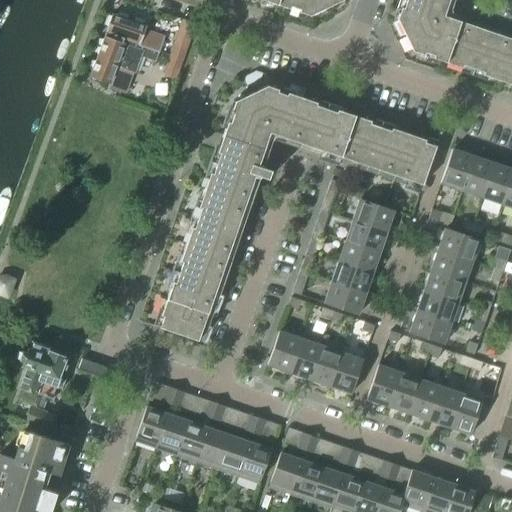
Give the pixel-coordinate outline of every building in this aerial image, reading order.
[(259,0),(289,10),(289,8),(299,11),(298,13),(309,17),(341,1),(341,0),(259,0)] [(432,59),(447,64),(462,69),(462,67),(483,74),(482,76),(511,86),(511,40),(443,17),(448,0),(404,0),(405,0),(402,9),(400,9),(396,20),(412,52),(423,56),(424,54),(433,57),(432,59)] [(111,15),(104,33),(131,43),(129,48),(141,52),(142,47),(157,53),(163,38),(144,32),(146,27),(111,15)] [(174,45),(170,57),(181,61),(185,49),(184,49),(192,25),(182,21),(174,45)] [(131,43),(104,33),(88,77),(107,85),(106,88),(124,94),(132,73),(134,74),(140,56),(154,61),(157,53),(142,47),(141,52),(129,48),(131,43)] [(181,61),(170,57),(163,75),(174,79),(181,61)] [(172,282),(166,299),(160,316),(163,317),(159,328),(197,341),(253,177),(259,179),(259,177),(267,180),(270,172),(262,169),(268,150),(263,149),(269,133),(422,186),(435,147),(424,143),(424,141),(391,129),(390,132),(379,128),(369,124),(370,122),(336,111),(335,113),(315,106),(315,103),(286,93),(285,96),(276,92),(277,90),(266,86),(233,102),(230,113),(232,114),(229,123),(226,123),(216,152),(219,153),(212,174),(209,173),(198,207),(200,208),(196,218),(193,228),(191,228),(179,261),(181,262),(174,283),(172,282)] [(439,184),(460,191),(472,157),(451,150),(439,184)] [(460,191),(481,198),(493,164),(472,157),(460,191)] [(481,198),(502,205),(511,175),(511,170),(493,164),(481,198)] [(511,175),(502,205),(511,209),(511,175)] [(330,181),(316,222),(324,225),(339,184),(330,181)] [(359,200),(352,220),(386,232),(393,211),(359,200)] [(428,218),(438,222),(441,213),(431,210),(428,218)] [(352,220),(344,241),(378,253),(386,232),(352,220)] [(459,229),(469,232),(472,224),(462,221),(459,229)] [(316,222),(313,232),(321,235),(324,225),(316,222)] [(472,224),(469,232),(480,236),(482,227),(472,224)] [(444,229),(437,250),(471,262),(478,241),(444,229)] [(313,232),(309,242),(317,245),(321,235),(313,232)] [(500,243),(510,247),(511,241),(511,237),(503,235),(500,243)] [(344,241),(337,262),(371,274),(378,253),(344,241)] [(309,242),(305,252),(314,255),(317,245),(309,242)] [(437,250),(430,271),(464,282),(471,262),(437,250)] [(305,252),(302,262),(310,265),(314,255),(305,252)] [(493,270),(501,272),(505,262),(496,260),(493,270)] [(302,262),(295,283),(303,286),(310,265),(302,262)] [(337,262),(330,283),(364,295),(371,274),(337,262)] [(501,272),(493,270),(490,280),(498,282),(501,272)] [(430,271),(423,291),(457,303),(464,282),(430,271)] [(0,294),(7,297),(13,280),(5,277),(0,278),(0,294)] [(303,286),(295,283),(291,293),(300,296),(303,286)] [(364,295),(330,283),(323,304),(357,315),(364,295)] [(423,291),(415,312),(450,324),(457,303),(423,291)] [(290,298),(287,306),(297,309),(300,301),(290,298)] [(482,301),(479,311),(487,313),(491,303),(482,301)] [(319,317),(329,320),(332,312),(322,308),(319,317)] [(487,313),(479,311),(476,321),(484,323),(487,313)] [(332,312),(329,320),(339,324),(342,315),(332,312)] [(450,324),(415,312),(408,333),(442,345),(450,324)] [(360,331),(371,335),(374,326),(363,323),(360,331)] [(389,331),(386,340),(396,343),(399,335),(389,331)] [(267,366),(287,373),(299,339),(278,332),(267,366)] [(287,373),(308,380),(320,346),(299,339),(287,373)] [(384,346),(394,349),(396,343),(386,340),(384,346)] [(53,415),(41,411),(46,398),(52,400),(57,388),(61,390),(64,381),(57,378),(65,359),(48,353),(50,348),(32,342),(29,350),(28,350),(23,352),(19,361),(22,367),(27,368),(20,388),(22,389),(18,400),(30,404),(31,405),(30,407),(25,422),(48,430),(53,415)] [(418,351),(428,354),(431,346),(421,342),(418,351)] [(468,342),(465,352),(464,352),(473,355),(477,345),(468,342)] [(308,380),(329,387),(341,353),(320,346),(308,380)] [(431,346),(428,354),(438,358),(441,349),(431,346)] [(341,353),(329,387),(350,394),(362,360),(341,353)] [(459,365),(469,368),(471,360),(462,356),(459,365)] [(77,369),(94,376),(108,380),(112,370),(81,359),(77,369)] [(471,360),(469,368),(479,372),(481,363),(471,360)] [(366,400),(386,407),(398,373),(377,366),(366,400)] [(386,407),(407,414),(419,380),(398,373),(386,407)] [(407,414),(428,421),(439,387),(419,380),(407,414)] [(162,403),(170,405),(175,390),(168,387),(162,403)] [(428,421),(448,428),(460,394),(439,387),(428,421)] [(175,390),(170,405),(177,408),(183,393),(175,390)] [(460,394),(448,428),(469,435),(481,401),(472,398),(460,394)] [(511,397),(509,397),(503,418),(511,420),(511,397)] [(203,417),(211,419),(216,404),(208,401),(203,417)] [(216,404),(211,419),(218,422),(224,407),(216,404)] [(134,441),(156,449),(167,415),(145,407),(134,441)] [(156,449),(177,456),(189,422),(167,415),(156,449)] [(244,431),(252,433),(257,418),(249,415),(244,431)] [(257,418),(252,433),(259,436),(265,421),(257,418)] [(511,432),(511,420),(503,418),(497,438),(509,441),(511,432)] [(177,456),(197,463),(208,429),(189,422),(177,456)] [(197,463),(218,470),(229,436),(208,429),(197,463)] [(49,511),(56,493),(39,488),(44,471),(58,476),(68,445),(27,432),(22,448),(17,446),(13,459),(0,454),(0,511),(49,511)] [(297,449),(304,451),(309,436),(302,433),(297,449)] [(218,470),(238,477),(249,443),(229,436),(218,470)] [(309,436),(304,451),(312,454),(317,438),(309,436)] [(505,442),(497,440),(492,458),(500,460),(505,442)] [(249,443),(238,477),(258,484),(270,450),(249,443)] [(337,462),(345,465),(350,450),(342,447),(337,462)] [(350,450),(345,465),(352,468),(358,452),(350,450)] [(268,487),(290,495),(301,461),(279,453),(268,487)] [(290,495),(311,502),(322,468),(301,461),(290,495)] [(378,477),(386,479),(391,464),(383,461),(378,477)] [(391,464),(386,479),(393,482),(399,466),(391,464)] [(330,509),(331,509),(342,475),(322,468),(311,502),(330,509)] [(411,471),(402,495),(403,496),(400,505),(401,505),(420,511),(422,511),(434,479),(411,471)] [(330,509),(329,511),(352,511),(362,482),(342,475),(331,509),(330,509)] [(444,511),(454,485),(434,479),(422,511),(444,511)] [(352,511),(374,511),(383,489),(362,482),(352,511)] [(465,489),(454,485),(444,511),(467,511),(474,492),(469,491),(465,489)] [(383,489),(374,511),(398,511),(401,505),(400,505),(403,496),(402,495),(383,489)] [(486,511),(491,498),(480,495),(475,511),(486,511)]
